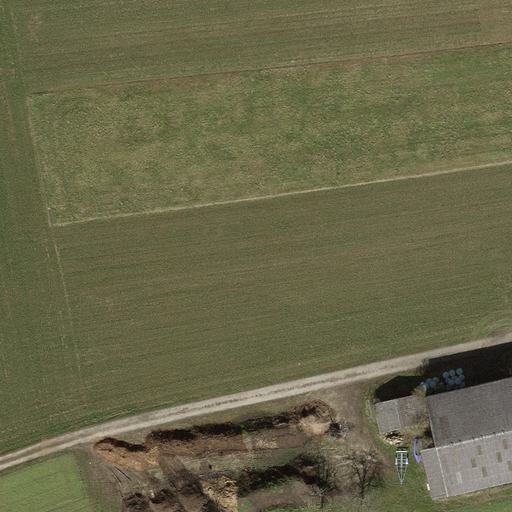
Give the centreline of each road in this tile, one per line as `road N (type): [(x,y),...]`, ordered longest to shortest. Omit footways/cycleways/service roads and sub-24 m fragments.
road 1 (track): [(0,467),(175,415),(511,344)]
road 2 (track): [(13,0),(51,233)]
